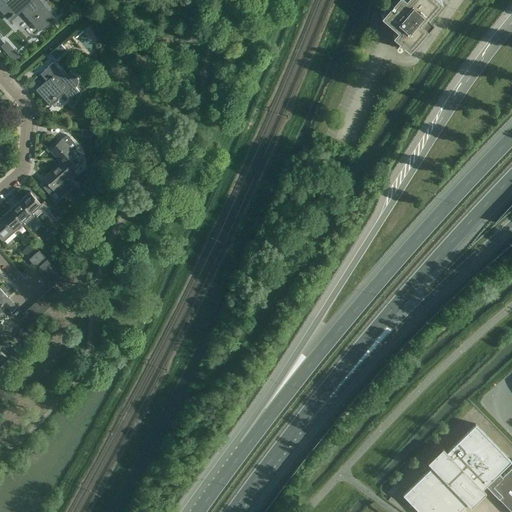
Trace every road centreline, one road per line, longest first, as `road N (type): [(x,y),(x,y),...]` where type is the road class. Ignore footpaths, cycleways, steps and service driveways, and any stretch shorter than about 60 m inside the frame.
road 1 (track): [(56,511),(160,320),(304,0)]
road 2 (trunk): [(511,22),(481,59),(228,471)]
road 3 (trunk): [(511,138),(228,471)]
road 4 (trunk): [(295,427),(511,177)]
road 5 (trunk): [(295,427),(511,225)]
road 6 (residential): [(0,191),(24,168),(27,107),(0,75)]
